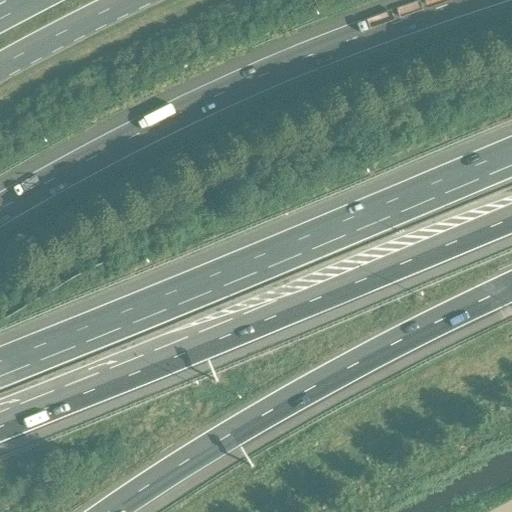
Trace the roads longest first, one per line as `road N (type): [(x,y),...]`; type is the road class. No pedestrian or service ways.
road 1 (motorway): [(511,151),(0,362)]
road 2 (motorway): [(0,427),(511,218)]
road 3 (motorway): [(465,0),(268,73),(0,209)]
road 4 (motorway): [(110,511),(314,386),(511,287)]
road 5 (primary): [(0,66),(130,0)]
